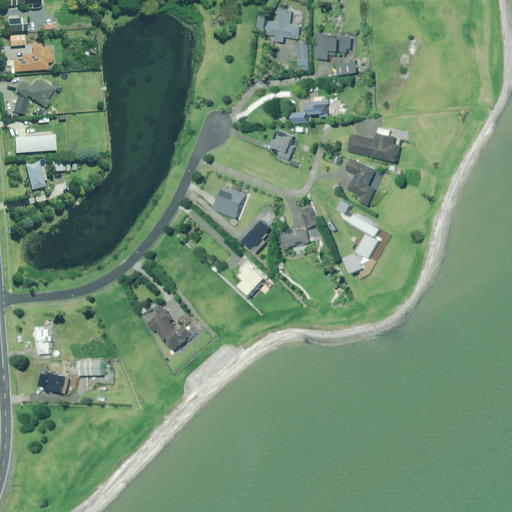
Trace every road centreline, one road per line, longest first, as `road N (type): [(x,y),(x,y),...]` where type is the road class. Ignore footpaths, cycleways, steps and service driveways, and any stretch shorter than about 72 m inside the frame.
road 1 (residential): [(0,300),(47,296),(118,274),(156,234),(215,115)]
road 2 (secondary): [(0,300),(0,497)]
